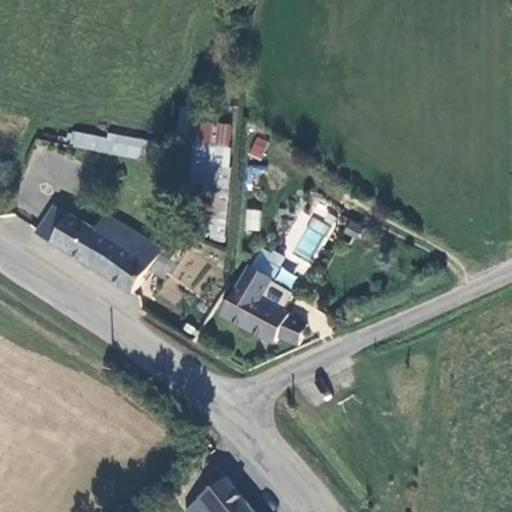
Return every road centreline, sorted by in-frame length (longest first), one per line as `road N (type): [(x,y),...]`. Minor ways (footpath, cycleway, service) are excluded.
road 1 (unclassified): [(228,410),(511,282)]
road 2 (tertiary): [(228,410),(0,258)]
road 3 (tertiary): [(328,511),(228,410)]
